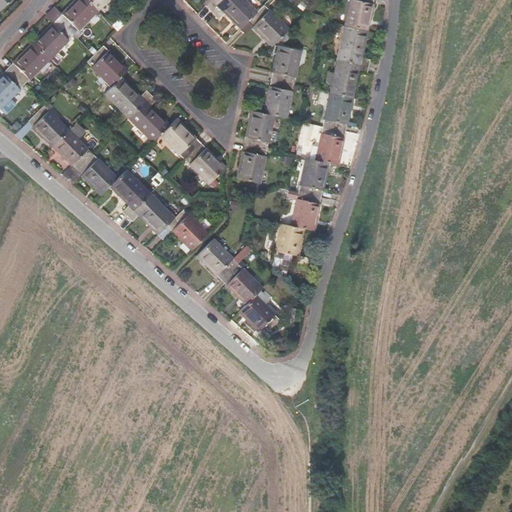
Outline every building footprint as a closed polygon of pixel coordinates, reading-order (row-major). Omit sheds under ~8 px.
[(0,0),(0,9),(9,0),(0,0)] [(97,9),(87,0),(73,0),(57,18),(73,34),(97,9)] [(106,0),(87,0),(97,9),(106,0)] [(210,9),(218,0),(208,0),(205,4),(210,9)] [(247,19),(257,10),(246,0),(218,0),(210,9),(215,14),(221,7),(240,26),(247,19)] [(349,0),(344,24),(367,29),(373,1),(367,0),(349,0)] [(247,19),(272,44),(289,27),(264,3),(257,10),(247,19)] [(73,34),(57,18),(32,42),(49,58),(73,34)] [(337,57),(369,64),(370,57),(361,55),(367,29),(344,24),(337,57)] [(49,58),(32,42),(8,67),(24,83),(49,58)] [(271,77),(294,82),(301,48),(278,43),(271,77)] [(121,76),(128,68),(103,44),(93,54),(87,60),(112,85),(121,76)] [(330,90),(353,95),(358,69),(367,71),(369,64),(337,57),(330,90)] [(24,83),(8,67),(0,74),(0,107),(0,108),(5,113),(16,103),(10,97),(24,83)] [(129,116),(152,93),(147,88),(140,95),(121,76),(112,85),(105,92),(129,116)] [(294,82),(271,77),(264,111),(275,113),(287,116),(294,82)] [(323,124),(346,129),(353,95),(330,90),(323,124)] [(160,133),(170,124),(150,105),(156,98),(152,93),(129,116),(153,140),(160,133)] [(69,128),(44,104),(28,120),(52,145),(69,128)] [(264,111),(252,108),(245,142),(267,147),(275,113),(264,111)] [(185,158),(201,141),(177,117),(170,124),(160,133),(185,158)] [(329,161),(339,163),(346,129),(323,124),(316,158),(329,161)] [(93,152),(69,128),(52,145),(77,169),(93,152)] [(226,165),(201,141),(185,158),(209,182),(223,168),(226,165)] [(267,147),(245,142),(237,176),(260,181),(267,147)] [(118,177),(93,152),(77,169),(101,193),(110,184),(118,177)] [(299,190),(322,195),(329,161),(316,158),(306,156),(299,190)] [(118,177),(110,184),(130,204),(123,210),(128,215),(151,192),(127,168),(118,177)] [(299,190),(292,224),(304,226),(314,229),(322,195),(299,190)] [(151,192),(128,215),(133,220),(140,213),(159,233),(168,224),(175,216),(151,192)] [(175,216),(168,224),(192,248),(209,232),(184,207),(175,216)] [(292,224),(282,222),(275,256),(297,260),(304,226),(292,224)] [(239,261),(214,237),(198,254),(222,278),(239,261)] [(263,286),(239,261),(222,278),(247,302),(256,293),(263,286)] [(281,317),(256,293),(247,302),(240,310),(264,334),(281,317)]
